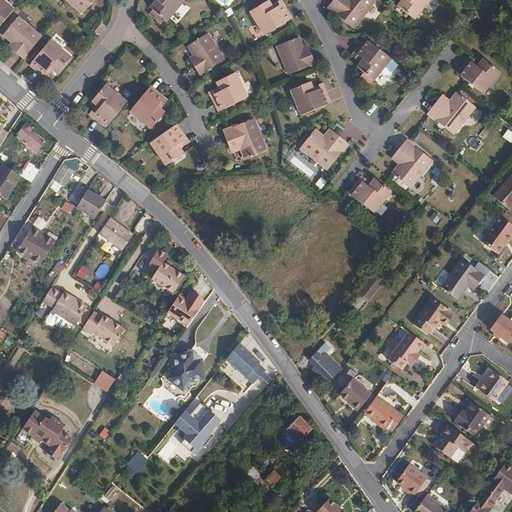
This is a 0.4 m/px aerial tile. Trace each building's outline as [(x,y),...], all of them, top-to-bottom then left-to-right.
[(0,0),(0,27),(15,10),(2,0),(0,0)] [(68,0),(84,13),(95,0),(68,0)] [(157,0),(158,0),(155,4),(151,8),(153,10),(165,21),(166,22),(185,1),(183,0),(157,0)] [(281,0),(280,0),(272,5),(274,9),(280,5),(283,4),(281,0)] [(334,0),(328,8),(354,29),(376,1),(374,0),(334,0)] [(429,0),(403,0),(402,2),(398,6),(414,19),(429,0)] [(274,9),(272,5),(269,1),(251,12),(266,35),(290,20),(280,5),(274,9)] [(283,4),(280,5),(290,20),(293,18),(283,4)] [(165,21),(153,10),(150,14),(162,24),(165,21)] [(13,50),(24,59),(42,37),(19,17),(4,35),(13,42),(17,46),(13,50)] [(100,35),(106,27),(99,22),(92,29),(100,35)] [(198,61),(193,64),(200,75),(224,60),(222,57),(208,34),(189,46),(195,56),(198,61)] [(306,54),(303,48),(299,38),(278,46),(281,53),(289,75),(316,64),(311,51),(306,54)] [(370,41),(366,39),(356,52),(359,55),(370,41)] [(51,41),(33,62),(38,67),(46,74),(51,68),(54,71),(59,74),(72,59),(51,41)] [(374,80),(391,59),(370,41),(359,55),(364,60),(361,63),(358,67),(374,80)] [(359,55),(356,52),(353,56),(361,63),(364,60),(359,55)] [(472,62),(461,76),(483,93),(500,72),(485,59),(478,67),(472,62)] [(391,61),(383,74),(390,79),(398,66),(391,61)] [(38,67),(33,62),(31,65),(38,71),(44,76),(46,74),(38,67)] [(46,74),(44,76),(47,79),(54,71),(51,68),(46,74)] [(216,94),(223,110),(248,97),(236,73),(218,82),(220,87),(221,91),(216,94)] [(314,91),(313,88),(311,82),(291,90),(302,116),(328,104),(321,89),(314,91)] [(110,124),(127,103),(106,85),(93,101),(98,105),(101,107),(96,113),(110,124)] [(151,87),(149,90),(162,101),(165,98),(151,87)] [(210,92),(212,96),(216,94),(221,91),(220,87),(210,92)] [(325,87),(321,89),(328,104),(332,103),(325,87)] [(162,101),(149,90),(131,112),(152,129),(165,113),(160,109),(158,107),(162,101)] [(447,106),(440,99),(428,113),(454,134),(476,107),(458,92),(451,101),(447,106)] [(216,94),(212,96),(219,112),(223,110),(216,94)] [(443,95),(440,99),(447,106),(451,101),(443,95)] [(158,107),(160,109),(168,100),(165,98),(162,101),(158,107)] [(91,114),(94,116),(96,113),(101,107),(98,105),(91,114)] [(94,116),(108,127),(110,124),(96,113),(94,116)] [(224,132),(230,148),(240,144),(242,149),(246,160),(268,152),(255,119),(224,132)] [(26,120),(14,136),(34,152),(43,140),(32,131),(34,127),(26,120)] [(177,125),(174,127),(185,141),(187,139),(177,125)] [(174,127),(151,143),(167,165),(184,154),(181,149),(178,145),(185,141),(174,127)] [(330,129),(324,136),(329,140),(335,132),(330,129)] [(329,140),(324,136),(316,130),(301,148),(328,170),(349,144),(335,132),(329,140)] [(178,145),(181,149),(190,142),(187,139),(185,141),(178,145)] [(407,140),(396,154),(404,160),(400,165),(393,173),(411,188),(433,160),(407,140)] [(240,144),(230,148),(232,153),(242,149),(240,144)] [(404,160),(396,154),(392,158),(400,165),(404,160)] [(18,174),(0,162),(0,194),(3,197),(18,174)] [(61,194),(73,170),(61,165),(49,188),(61,194)] [(23,177),(29,181),(32,178),(35,172),(28,168),(23,177)] [(510,209),(511,207),(511,175),(495,195),(510,209)] [(369,187),(372,183),(363,176),(360,179),(364,182),(369,187)] [(349,193),(353,196),(364,182),(360,179),(349,193)] [(364,182),(353,196),(375,213),(392,192),(375,179),(372,183),(369,187),(364,182)] [(105,207),(86,195),(74,213),(92,225),(105,207)] [(511,237),(511,224),(501,217),(482,242),(499,255),(511,237)] [(110,221),(99,237),(122,253),(133,238),(110,221)] [(14,248),(40,265),(55,242),(46,235),(29,225),(14,248)] [(46,235),(55,242),(58,237),(49,231),(46,235)] [(459,301),(470,286),(472,284),(478,288),(486,276),(463,260),(442,288),(459,301)] [(160,262),(149,279),(170,293),(181,275),(160,262)] [(51,272),(58,276),(63,268),(57,264),(51,272)] [(378,270),(359,294),(369,302),(387,278),(378,270)] [(50,288),(41,301),(51,308),(50,311),(72,326),(85,307),(62,292),(60,295),(50,288)] [(164,312),(183,326),(195,311),(182,302),(175,297),(164,312)] [(424,320),(418,328),(428,336),(434,328),(441,318),(444,321),(449,324),(456,315),(434,299),(420,317),(424,320)] [(90,312),(79,329),(88,334),(89,332),(111,347),(122,329),(100,315),(98,317),(90,312)] [(511,322),(502,314),(491,329),(509,343),(511,339),(511,322)] [(414,325),(418,328),(424,320),(420,317),(414,325)] [(441,318),(434,328),(437,330),(444,321),(441,318)] [(425,344),(409,332),(388,360),(404,372),(409,365),(412,367),(419,359),(416,356),(418,353),(425,344)] [(242,344),(227,360),(255,386),(262,379),(270,386),(276,379),(261,365),(263,363),(242,344)] [(311,361),(316,366),(320,370),(317,373),(322,377),(325,374),(331,381),(343,368),(326,353),(331,348),(327,344),(311,361)] [(172,356),(173,360),(174,367),(168,376),(182,386),(189,378),(200,376),(201,374),(198,364),(199,362),(186,352),(184,354),(173,354),(172,356)] [(112,379),(99,371),(91,384),(104,393),(112,379)] [(483,381),(478,388),(480,390),(479,391),(495,402),(508,382),(494,372),(486,382),(483,381)] [(353,380),(340,396),(359,410),(372,394),(353,380)] [(377,398),(365,415),(373,420),(387,430),(399,414),(377,398)] [(470,412),(468,409),(465,412),(463,410),(454,422),(475,437),(491,416),(475,405),(470,412)] [(187,440),(199,450),(224,422),(212,412),(202,424),(187,411),(176,423),(191,436),(187,440)] [(43,455),(53,461),(67,439),(58,433),(62,427),(48,417),(46,421),(31,412),(18,431),(29,439),(31,437),(39,443),(47,448),(43,455)] [(298,415),(287,428),(299,440),(311,428),(298,415)] [(387,430),(373,420),(372,422),(385,432),(387,430)] [(461,434),(448,425),(441,435),(443,437),(436,447),(451,458),(458,447),(465,452),(472,442),(461,434)] [(443,437),(441,435),(433,445),(436,447),(443,437)] [(37,446),(39,443),(31,437),(29,439),(28,440),(37,446)] [(67,439),(53,461),(56,462),(62,453),(70,441),(67,439)] [(130,469),(134,472),(144,459),(136,452),(131,459),(126,465),(130,469)] [(241,476),(260,496),(267,489),(290,465),(283,459),(264,478),(251,465),(241,476)] [(409,465),(397,482),(408,490),(407,492),(414,497),(428,478),(409,465)] [(511,468),(507,465),(487,492),(500,501),(505,493),(511,497),(511,468)] [(427,495),(415,511),(446,511),(448,510),(427,495)] [(344,511),(329,497),(314,511),(344,511)] [(60,498),(50,511),(80,511),(72,506),(71,506),(70,506),(60,498)]
